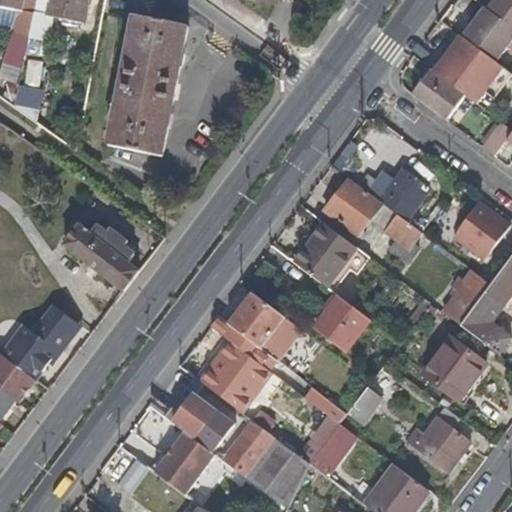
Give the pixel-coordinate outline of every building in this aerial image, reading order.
[(39,0),(0,0),(0,7),(29,13),(26,27),(34,29),(39,0)] [(91,0),(39,0),(34,29),(33,31),(52,34),(54,19),(87,24),(91,0)] [(511,0),(497,0),(488,12),(511,30),(511,0)] [(511,30),(488,12),(486,10),(463,39),(498,66),(511,47),(511,30)] [(192,28),(137,17),(111,148),(166,158),(192,28)] [(463,39),(461,38),(442,63),(451,71),(443,81),(466,98),(474,87),(486,96),(505,71),(498,66),(463,39)] [(40,92),(44,60),(26,58),(22,90),(40,92)] [(443,81),(433,74),(414,97),(448,123),(466,99),(466,98),(443,81)] [(511,137),(511,132),(502,126),(485,150),(496,158),(507,143),(511,137)] [(433,192),(406,172),(381,204),(408,224),(433,192)] [(351,182),(326,215),(359,239),(372,223),(398,243),(391,252),(410,266),(421,251),(416,248),(425,237),(424,236),(408,224),(381,204),(351,182)] [(486,261),(509,219),(473,200),(450,241),(486,261)] [(449,236),(454,218),(439,215),(435,233),(449,236)] [(359,251),(327,226),(296,266),(329,291),(359,251)] [(84,227),(68,247),(127,293),(143,273),(132,264),(138,256),(127,247),(130,243),(114,231),(112,235),(102,228),(96,236),(84,227)] [(511,262),(511,255),(503,249),(480,279),(492,288),(511,262)] [(511,262),(492,288),(462,328),(501,357),(511,342),(511,338),(493,325),(511,299),(511,262)] [(453,290),(459,294),(444,315),(462,328),(492,288),(480,279),(473,274),(465,284),(461,280),(453,290)] [(254,297),(230,327),(277,362),(279,364),(299,339),(302,341),(305,335),(254,297)] [(373,323),(340,298),(315,331),(348,356),(373,323)] [(219,319),(211,330),(268,373),(277,362),(230,327),(219,319)] [(211,330),(202,342),(239,370),(237,374),(269,398),(281,382),(268,373),(211,330)] [(490,367),(452,339),(423,377),(461,405),(490,367)] [(0,434),(6,428),(2,425),(2,424),(18,403),(22,406),(23,405),(39,383),(4,355),(0,360),(0,434)] [(203,387),(196,381),(166,421),(174,427),(197,396),(203,387)] [(385,402),(369,390),(349,417),(348,417),(365,429),(385,402)] [(197,396),(174,427),(187,437),(215,457),(238,426),(197,396)] [(349,417),(339,409),(331,419),(341,427),(348,417),(349,417)] [(261,414),(254,424),(270,436),(278,426),(261,414)] [(331,419),(330,418),(300,459),(312,467),(341,427),(331,419)] [(473,445),(439,420),(425,438),(418,433),(409,444),(450,476),(473,445)] [(254,424),(223,464),(287,511),(289,511),(312,467),(300,459),(270,436),(254,424)] [(359,440),(341,427),(312,467),(330,481),(359,440)] [(215,457),(187,437),(156,476),(186,498),(216,459),(215,457)] [(131,460),(120,451),(105,471),(117,479),(131,460)] [(416,511),(430,493),(397,468),(367,508),(372,511),(416,511)]
